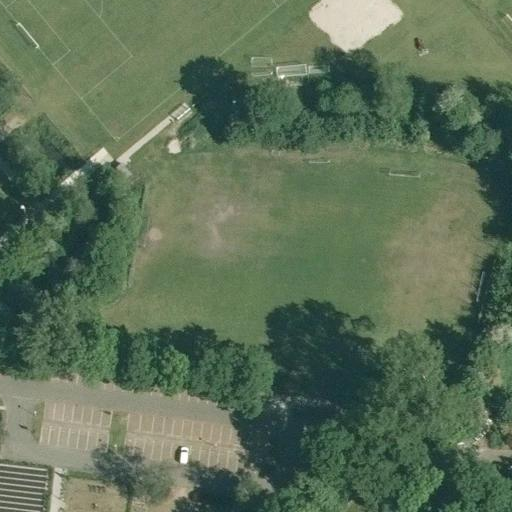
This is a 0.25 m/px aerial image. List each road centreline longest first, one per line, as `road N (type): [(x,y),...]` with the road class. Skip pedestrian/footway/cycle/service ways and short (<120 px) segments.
road 1 (unclassified): [(0,392),(331,430),(376,444),(432,487)]
road 2 (unknown): [(15,393),(13,459),(277,489),(279,422)]
